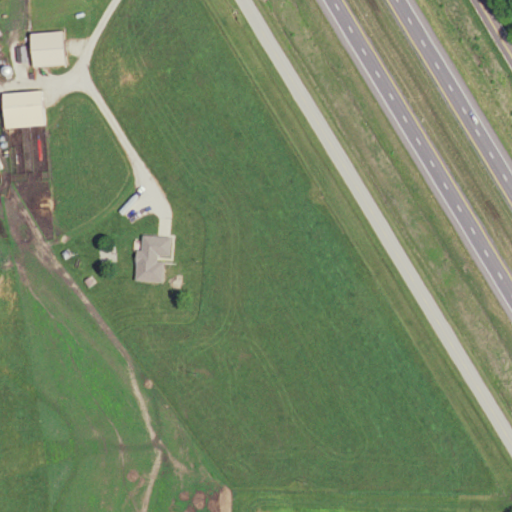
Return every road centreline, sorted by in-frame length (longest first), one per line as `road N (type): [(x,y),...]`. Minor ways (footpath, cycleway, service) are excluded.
road 1 (residential): [(511,444),(242,0)]
road 2 (motorway): [(331,0),(511,302)]
road 3 (motorway): [(511,179),(401,0)]
